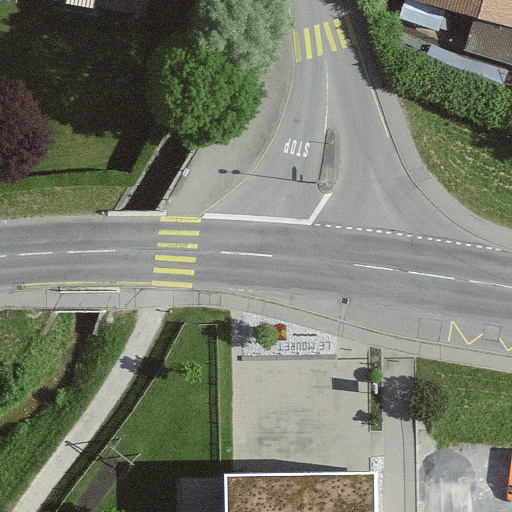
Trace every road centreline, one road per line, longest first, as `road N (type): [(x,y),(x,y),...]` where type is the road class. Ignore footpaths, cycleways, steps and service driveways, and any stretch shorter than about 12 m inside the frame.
road 1 (secondary): [(308,258),(91,248),(0,257)]
road 2 (tertiary): [(312,0),(327,120),(324,188),(308,258)]
road 3 (secondary): [(308,258),(511,289)]
